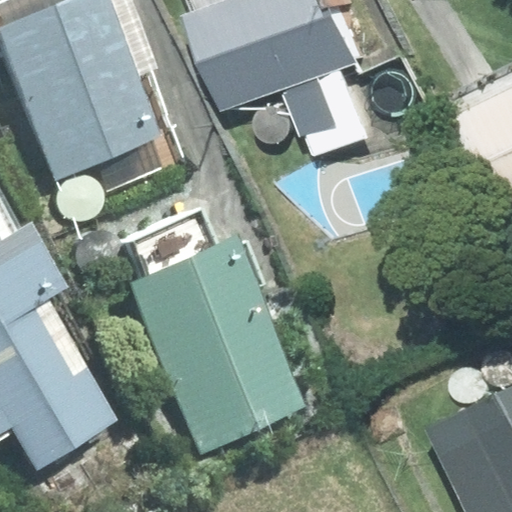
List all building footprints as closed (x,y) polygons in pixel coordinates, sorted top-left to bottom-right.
[(9,0),(0,4),(0,72),(49,185),(91,166),(98,183),(135,167),(128,151),(151,141),(125,81),(144,73),(113,0),(9,0)] [(193,0),(236,114),(295,93),(320,159),(380,137),(355,69),(378,60),(355,0),(193,0)] [(511,99),(471,118),(511,205),(511,99)] [(35,304),(48,296),(9,231),(0,236),(0,435),(3,434),(29,476),(110,426),(35,304)] [(296,410),(221,241),(117,288),(193,457),(296,410)] [(493,511),(490,511),(511,511),(511,396),(451,427),(493,511)]
